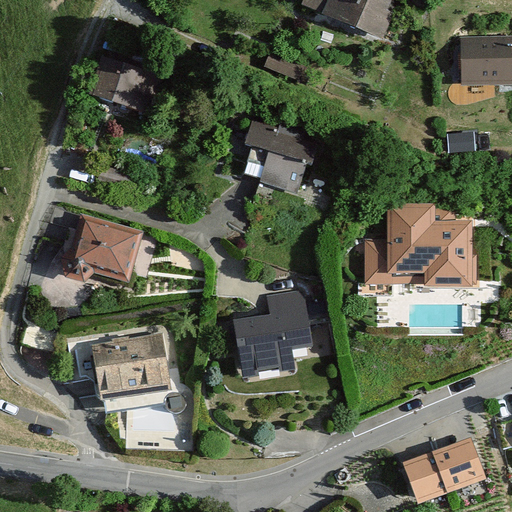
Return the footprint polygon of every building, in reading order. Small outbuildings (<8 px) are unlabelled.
[(306,0),(304,5),(380,38),(389,16),(382,13),(387,0),(306,0)] [(511,36),(464,38),(465,82),(511,80),(511,36)] [(302,64),(273,51),(267,64),(296,77),(302,64)] [(159,81),(100,63),(89,98),(148,116),(159,81)] [(280,130),(256,122),(247,147),(268,155),(258,180),(291,192),(297,175),(304,177),(315,147),(300,142),(304,131),(282,123),(280,130)] [(145,180),(103,169),(99,184),(142,195),(145,180)] [(473,220),(457,220),(456,203),(389,203),(389,239),(366,239),(366,283),(473,282),(473,220)] [(80,211),(63,252),(66,277),(86,280),(96,273),(129,281),(144,231),(80,211)] [(278,316),(248,322),(260,380),(306,372),(305,353),(329,349),(311,294),(274,300),(278,316)] [(155,341),(87,351),(94,402),(162,393),(155,341)] [(484,437),(414,462),(428,502),(498,478),(484,437)] [(416,480),(386,488),(392,511),(402,511),(424,506),(416,480)]
